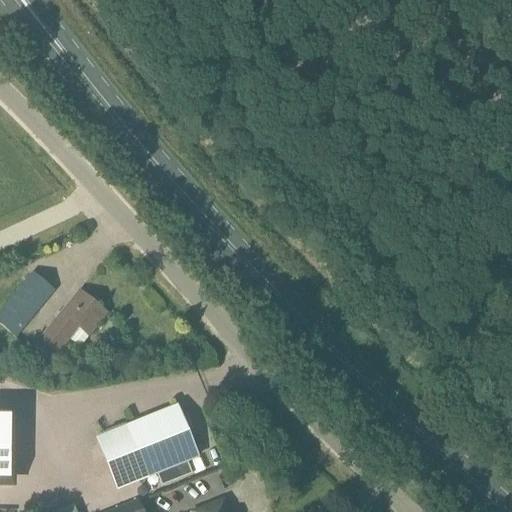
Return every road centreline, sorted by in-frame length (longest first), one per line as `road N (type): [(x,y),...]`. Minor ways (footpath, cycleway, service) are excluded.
road 1 (unclassified): [(408,511),(0,89)]
road 2 (primary): [(507,511),(227,245),(130,134)]
road 3 (primary): [(9,0),(81,89),(130,134)]
road 4 (primary): [(130,134),(35,0)]
